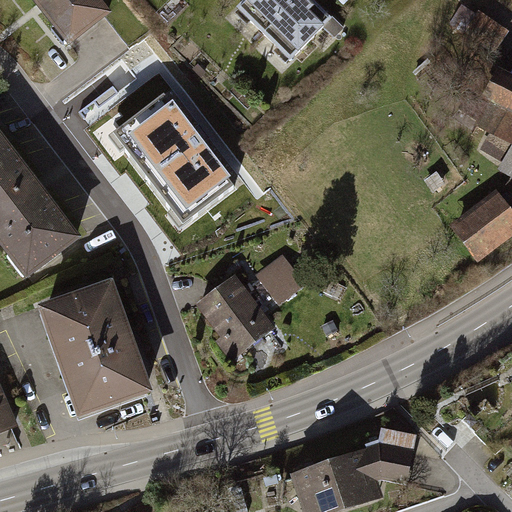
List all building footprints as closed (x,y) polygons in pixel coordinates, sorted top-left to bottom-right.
[(89,0),(23,0),(64,51),(105,20),(89,0)] [(240,0),(230,11),(260,39),(298,0),(240,0)] [(298,0),(260,39),(289,68),(330,26),(303,0),(298,0)] [(467,5),(454,23),(497,54),(510,36),(467,5)] [(511,84),(492,73),(477,98),(492,107),(476,132),(487,138),(477,155),(497,167),(493,174),(511,184),(511,84)] [(173,95),(123,136),(205,237),(256,196),(173,95)] [(0,250),(25,283),(79,242),(0,139),(0,250)] [(511,226),(491,198),(445,232),(471,268),(511,237),(511,226)] [(284,260),(254,280),(275,312),(305,292),(284,260)] [(233,281),(193,307),(231,364),(271,337),(233,281)] [(110,290),(33,316),(71,427),(147,401),(110,290)] [(0,437),(16,431),(0,392),(0,437)] [(374,442),(358,447),(284,474),(297,511),(330,511),(380,494),(374,478),(403,483),(411,451),(374,442)]
